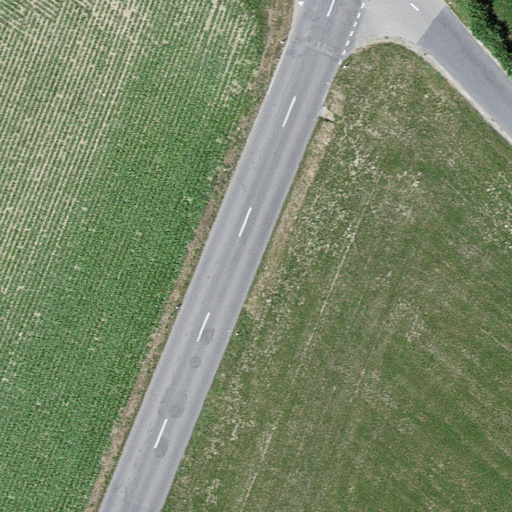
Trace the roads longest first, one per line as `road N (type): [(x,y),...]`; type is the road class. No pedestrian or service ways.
road 1 (tertiary): [(335,0),(129,511)]
road 2 (unclassified): [(406,0),(511,112)]
